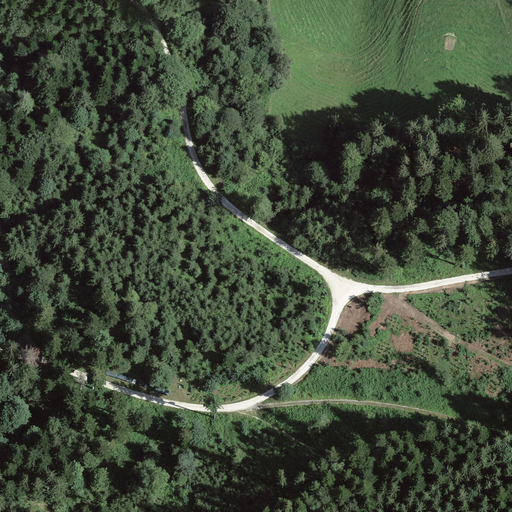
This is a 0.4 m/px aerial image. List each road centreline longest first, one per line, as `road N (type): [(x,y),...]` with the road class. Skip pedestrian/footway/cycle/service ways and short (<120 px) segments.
road 1 (track): [(511,270),(422,287),(362,288),(233,209),(196,160),(173,69),(136,0)]
road 2 (track): [(240,408),(333,399),(393,404),(444,415),(511,448)]
road 3 (track): [(240,408),(136,393),(57,365),(31,347)]
road 4 (track): [(346,284),(307,362),(240,408)]
road 5 (track): [(31,347),(0,229)]
